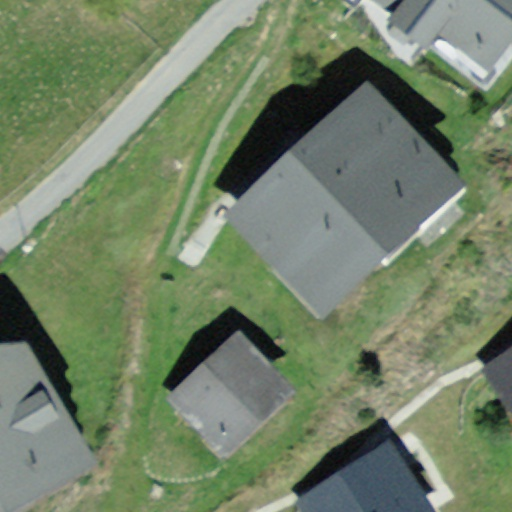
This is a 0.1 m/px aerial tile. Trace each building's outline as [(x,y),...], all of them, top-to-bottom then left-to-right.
[(511,0),(379,0),(402,17),(396,25),(423,47),(437,29),(482,63),(511,23),(511,0)] [(279,183),(239,220),(315,300),(369,250),(374,255),(442,191),(412,158),(415,155),(386,124),(382,127),(362,105),(304,159),(293,148),(268,172),(279,183)] [(276,392),(236,349),(174,406),(187,419),(195,412),(222,442),(276,392)] [(0,509),(75,466),(11,356),(0,362),(0,509)] [(511,361),(495,372),(511,398),(511,361)] [(425,511),(413,492),(401,499),(387,476),(398,469),(389,455),(378,462),(378,461),(309,504),(313,511),(425,511)]
